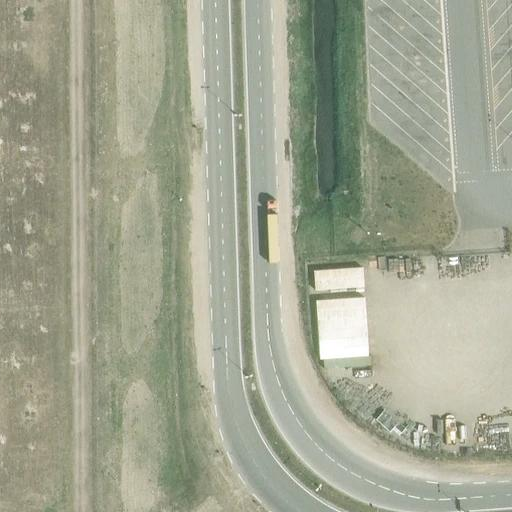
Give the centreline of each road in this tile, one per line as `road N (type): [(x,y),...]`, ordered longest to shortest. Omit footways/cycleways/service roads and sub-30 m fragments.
road 1 (unclassified): [(511,494),(423,500),(384,490),(320,455),(289,418),(264,348),(256,0)]
road 2 (unclassified): [(217,0),(225,359),(260,471),(296,511)]
